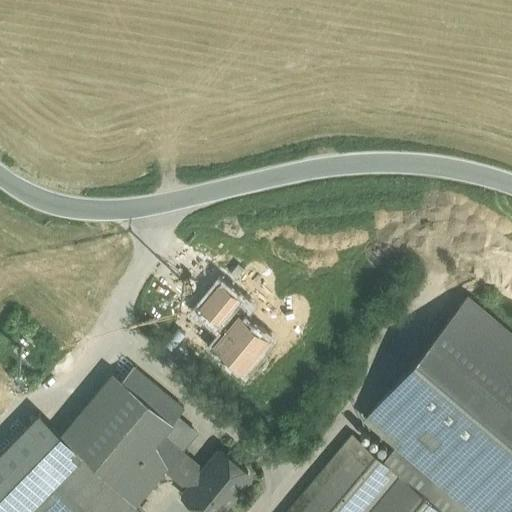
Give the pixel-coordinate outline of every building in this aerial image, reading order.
[(511,411),(429,341),(416,357),(511,438),(511,411)] [(41,361),(31,351),(25,358),(34,368),(41,361)] [(477,428),(437,476),(479,511),(496,511),(511,493),(511,438),(416,357),(406,368),(477,428)] [(133,437),(103,473),(123,491),(152,455),(147,450),(161,434),(183,406),(164,390),(133,365),(98,407),(133,437)] [(477,428),(406,368),(365,416),(396,442),(437,476),(477,428)] [(39,411),(0,450),(0,511),(24,511),(82,453),(39,411)] [(352,432),(284,511),(367,511),(401,473),(383,458),(352,432)] [(217,450),(202,468),(161,434),(147,450),(152,455),(189,485),(185,490),(185,495),(205,511),(218,511),(248,476),(248,470),(241,465),(236,465),(230,461),(230,455),(223,450),(217,450)] [(479,511),(437,476),(396,442),(383,458),(447,511),(479,511)] [(141,511),(103,473),(82,453),(24,511),(141,511)] [(447,511),(401,473),(367,511),(447,511)]
